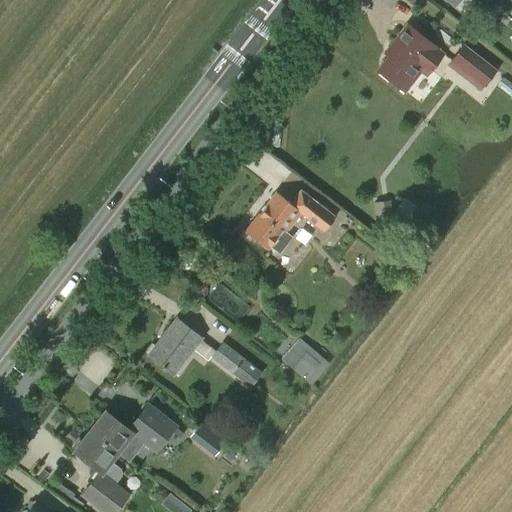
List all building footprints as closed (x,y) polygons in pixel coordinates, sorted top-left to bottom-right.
[(511,0),(445,0),(454,6),(458,0),(472,0),(481,7),(486,0),(488,0),(506,14),(511,5),(511,0)] [(443,53),(437,49),(407,24),(390,46),(393,49),(376,70),(400,89),(417,67),(426,74),(443,53)] [(464,45),(452,61),(483,86),(496,70),(464,45)] [(276,192),(245,231),(267,248),(269,245),(279,253),(291,237),(285,232),(300,213),(323,231),(334,217),(300,191),(290,204),(276,192)] [(389,201),(373,203),(375,221),(392,219),(389,201)] [(209,296),(239,321),(251,306),(221,281),(209,296)] [(201,337),(176,318),(147,355),(173,375),(193,348),(201,337)] [(236,369),(253,382),(261,372),(222,342),(211,357),(233,374),(236,369)] [(280,359),(303,379),(317,363),(304,352),(296,361),(286,352),(280,359)] [(104,411),(88,431),(117,453),(116,453),(128,462),(143,442),(155,451),(174,426),(146,404),(127,429),(104,411)] [(200,422),(190,435),(214,454),(225,441),(200,422)] [(110,461),(116,453),(117,453),(88,431),(73,451),(99,471),(81,494),(104,511),(113,511),(128,493),(115,483),(121,475),(122,471),(120,468),(110,461)] [(47,511),(33,501),(27,510),(23,510),(21,511),(47,511)]
